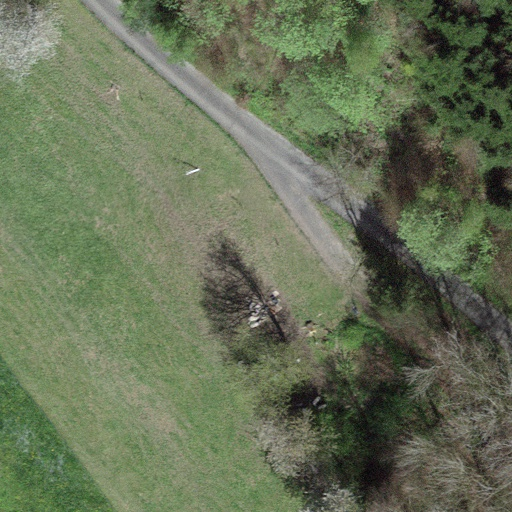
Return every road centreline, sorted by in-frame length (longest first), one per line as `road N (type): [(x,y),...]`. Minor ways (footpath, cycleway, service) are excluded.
road 1 (track): [(263,146),(511,442)]
road 2 (track): [(263,146),(511,341)]
road 3 (track): [(102,0),(263,146)]
